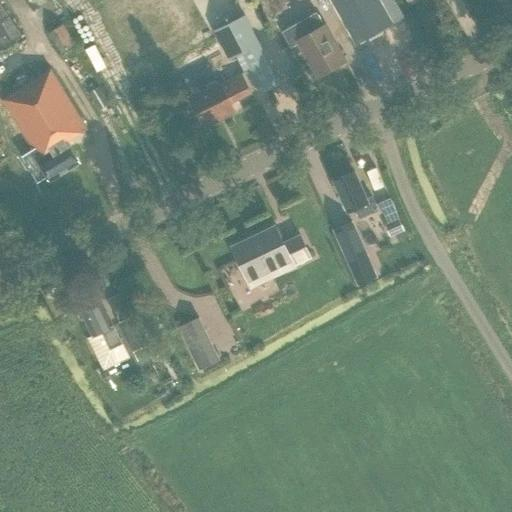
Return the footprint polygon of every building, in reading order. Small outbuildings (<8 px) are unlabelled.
[(330,0),(356,45),(405,17),(406,16),(396,0),(330,0)] [(291,47),(299,42),(318,75),(344,60),(316,12),(282,32),(291,47)] [(250,69),(258,85),(261,92),(279,83),(245,15),(215,30),(229,58),(242,52),(250,69)] [(49,32),(62,54),(75,46),(62,24),(49,32)] [(258,85),(250,69),(221,83),(220,82),(191,97),(205,126),(235,111),(231,103),(251,93),(249,90),(258,85)] [(50,70),(3,99),(33,149),(22,156),(37,181),(47,175),(50,181),(80,162),(67,141),(87,129),(50,70)] [(88,93),(99,110),(109,104),(99,86),(88,93)] [(355,171),(334,180),(352,221),(352,220),(354,225),(387,210),(377,186),(364,192),(355,171)] [(404,230),(399,217),(384,224),(389,237),(404,230)] [(352,221),(333,229),(358,285),(377,276),(354,225),(352,220),(352,221)] [(311,256),(300,233),(283,242),(275,226),(232,246),(250,285),(311,256)] [(215,311),(232,306),(226,283),(209,287),(215,311)] [(122,344),(98,294),(77,304),(92,335),(87,337),(103,370),(129,357),(122,344)] [(118,323),(137,360),(151,353),(133,316),(118,323)] [(220,360),(199,317),(178,327),(199,370),(220,360)] [(171,380),(160,357),(146,364),(156,387),(171,380)]
